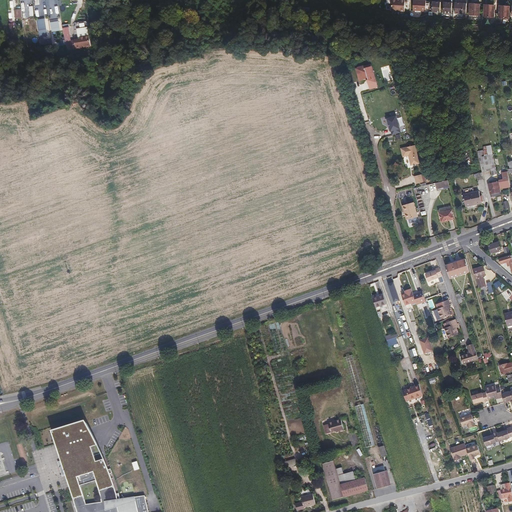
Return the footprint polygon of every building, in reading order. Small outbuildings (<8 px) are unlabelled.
[(402,12),(403,0),(398,0),(389,0),(389,11),(402,12)] [(423,11),(423,1),(418,1),(410,1),(410,11),(423,11)] [(437,13),(438,2),(429,2),(429,12),(437,13)] [(449,14),(449,3),(441,2),(440,13),(449,14)] [(460,14),(460,4),(452,3),(452,14),(460,14)] [(467,4),(466,15),(477,16),(478,5),(467,4)] [(491,20),(491,7),(482,7),(481,19),(491,20)] [(506,20),(506,8),(497,7),(496,20),(506,20)] [(36,19),(40,45),(48,44),(47,40),(50,39),(47,17),(36,19)] [(51,31),(62,29),(61,19),(50,21),(51,31)] [(76,47),(77,38),(72,38),(69,24),(62,25),(67,48),(72,47),(76,47)] [(91,44),(89,35),(79,36),(79,38),(77,38),(76,47),(82,47),(82,45),(91,44)] [(376,86),(371,64),(366,65),(367,68),(365,69),(364,65),(357,67),(358,72),(357,72),(359,80),(366,78),(366,79),(369,78),(370,81),(367,82),(369,88),(376,86)] [(391,136),(402,133),(397,115),(386,118),(391,136)] [(416,163),(412,145),(403,147),(405,155),(408,155),(410,165),(416,163)] [(461,159),(457,160),(459,165),(473,162),(469,146),(459,149),(461,159)] [(496,173),(494,163),(491,163),(488,150),(477,152),(481,171),(490,169),(491,174),(496,173)] [(509,185),(506,170),(500,171),(501,178),(497,179),(499,187),(509,185)] [(436,188),(449,185),(447,178),(434,181),(436,188)] [(499,194),(496,181),(487,183),(489,193),(493,192),(494,195),(499,194)] [(477,190),(461,193),(464,206),(480,203),(477,190)] [(416,216),(413,202),(401,205),(404,213),(405,213),(407,218),(416,216)] [(453,218),(451,209),(439,212),(441,220),(453,218)] [(500,243),(490,246),(493,254),(502,251),(500,243)] [(511,255),(500,260),(502,265),(509,263),(511,271),(511,255)] [(470,272),(466,259),(457,262),(461,276),(470,272)] [(461,276),(457,262),(446,266),(451,279),(461,276)] [(442,276),(439,268),(435,269),(435,271),(433,272),(426,274),(429,282),(439,278),(439,277),(442,276)] [(474,271),(479,290),(486,288),(483,278),(486,277),(483,268),(474,271)] [(393,282),(388,284),(394,302),(399,300),(393,282)] [(414,293),(412,288),(407,290),(408,291),(407,292),(406,293),(402,294),(406,305),(412,303),(412,305),(417,303),(414,293)] [(426,301),(423,290),(417,292),(420,303),(426,301)] [(387,304),(383,294),(373,297),(376,307),(387,304)] [(452,315),(450,309),(448,305),(450,305),(448,300),(439,304),(441,308),(438,309),(441,319),(452,315)] [(457,328),(456,325),(458,325),(456,320),(447,323),(448,327),(445,329),(448,339),(460,335),(457,328)] [(434,351),(429,337),(421,340),(425,353),(434,351)] [(479,359),(474,344),(468,346),(471,353),(461,357),(464,364),(479,359)] [(353,355),(344,358),(356,401),(365,399),(353,355)] [(511,370),(511,367),(511,363),(507,364),(500,366),(502,375),(510,373),(510,371),(511,370)] [(425,396),(421,384),(415,386),(416,387),(412,388),(404,391),(408,401),(425,396)] [(503,395),(501,388),(498,389),(497,386),(490,388),(490,390),(487,391),(488,393),(490,400),(496,398),(500,397),(500,399),(504,398),(503,395)] [(511,392),(503,395),(504,398),(506,404),(510,403),(510,401),(511,400),(511,392)] [(490,400),(488,393),(485,394),(484,394),(474,397),(476,405),(484,403),(487,402),(487,404),(491,402),(490,400)] [(363,404),(355,407),(366,447),(374,445),(363,404)] [(478,426),(474,415),(463,419),(465,427),(470,425),(472,428),(478,426)] [(344,429),(341,418),(328,422),(331,432),(336,430),(339,429),(339,430),(344,429)] [(87,422),(53,431),(77,511),(118,511),(117,499),(112,480),(105,461),(98,442),(87,422)] [(511,427),(509,429),(509,430),(507,431),(500,434),(502,441),(511,437),(511,427)] [(502,441),(500,434),(499,432),(494,434),(494,436),(492,436),(486,438),(489,446),(499,442),(502,441)] [(470,453),(468,448),(466,442),(452,447),(457,459),(461,458),(461,456),(463,455),(470,453)] [(482,453),(479,444),(468,448),(470,453),(472,460),(477,458),(476,455),(482,453)] [(383,461),(389,460),(384,446),(379,448),(383,461)] [(340,485),(335,470),(332,461),(322,464),(333,500),(344,497),(340,485)] [(346,483),(341,468),(335,470),(340,485),(346,483)] [(385,470),(373,473),(377,488),(389,485),(385,470)] [(344,497),(368,489),(364,477),(346,483),(340,485),(344,497)] [(511,502),(511,492),(510,483),(505,484),(506,489),(501,490),(503,499),(508,498),(509,503),(511,502)] [(491,496),(497,492),(494,486),(488,489),(491,496)] [(303,503),(295,505),(297,511),(305,509),(304,507),(315,505),(313,494),(301,497),(303,503)]
